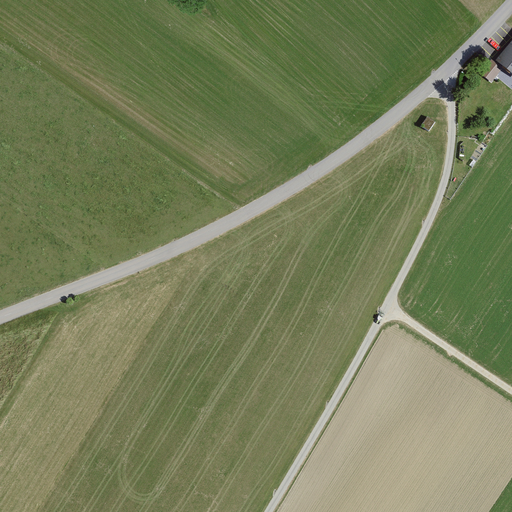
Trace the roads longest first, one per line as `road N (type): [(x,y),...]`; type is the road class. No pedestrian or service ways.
road 1 (residential): [(0,319),(254,213),(366,140),(439,76)]
road 2 (unclassified): [(268,511),(437,201),(451,132),(450,94),(439,76)]
road 3 (track): [(386,306),(511,391)]
